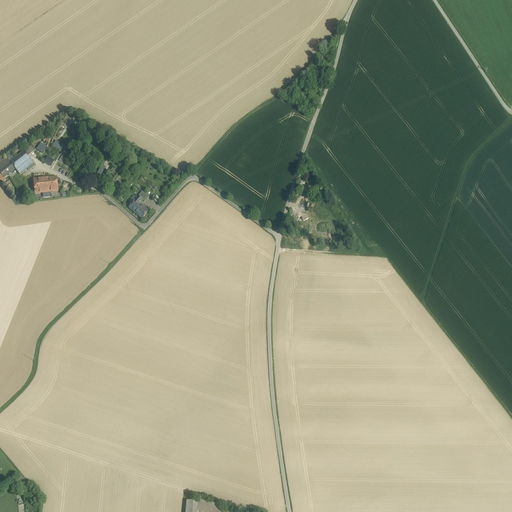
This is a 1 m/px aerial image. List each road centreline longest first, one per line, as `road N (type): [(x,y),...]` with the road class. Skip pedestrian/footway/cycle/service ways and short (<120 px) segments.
road 1 (track): [(511,416),(385,254),(277,253)]
road 2 (unclassified): [(279,237),(268,312),(290,511)]
road 3 (unclassified): [(356,0),(279,237)]
road 4 (track): [(146,226),(44,331),(29,380),(0,409)]
road 5 (unclassified): [(279,237),(191,175),(146,226),(100,189)]
road 6 (track): [(344,22),(281,96),(239,121),(191,175)]
road 7 (track): [(422,301),(471,158),(511,117)]
road 8 (unclassified): [(511,112),(434,0)]
